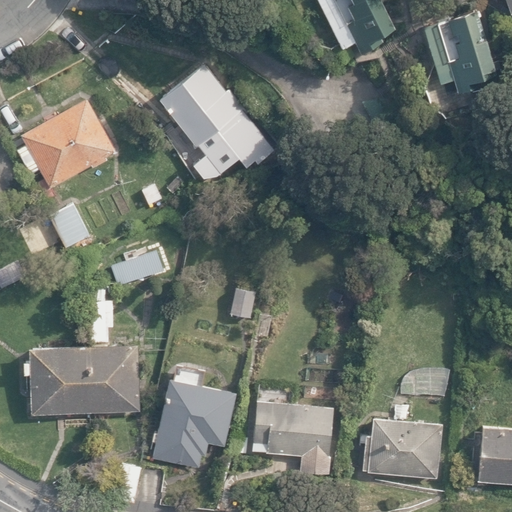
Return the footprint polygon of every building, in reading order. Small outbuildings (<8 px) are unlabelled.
[(355,40),(361,52),(372,46),(369,40),(396,27),(382,0),(318,0),(342,46),(355,40)] [(454,77),(459,91),(470,87),(468,81),(498,72),(478,7),(423,24),(440,82),(454,77)] [(177,148),(196,177),(219,166),(209,152),(227,138),(219,127),(245,107),(230,87),(227,89),(206,61),(160,96),(191,137),(177,148)] [(22,131),(51,184),(92,162),(94,165),(108,157),(106,154),(117,149),(88,95),(22,131)] [(363,99),(381,133),(401,122),(388,96),(363,99)] [(143,187),(147,200),(160,196),(156,183),(143,187)] [(93,238),(73,200),(50,212),(55,222),(40,230),(54,258),(93,238)] [(231,310),(251,315),(257,289),(237,284),(231,310)] [(91,297),(92,338),(109,338),(109,324),(114,324),(113,297),(91,297)] [(28,367),(28,409),(138,408),(137,340),(27,341),(28,354),(22,354),(22,367),(28,367)] [(151,453),(197,462),(199,450),(204,451),(207,438),(223,441),(234,386),(167,373),(156,429),(153,428),(151,437),(154,438),(151,453)] [(300,466),(330,467),(331,449),(328,448),(330,398),(254,393),(252,444),(266,445),(266,447),(301,449),(300,466)] [(365,466),(435,472),(440,416),(370,410),(368,428),(364,427),(361,464),(365,464),(365,466)] [(475,475),(511,478),(511,420),(480,418),(475,475)] [(112,495),(134,500),(142,463),(120,458),(112,495)]
